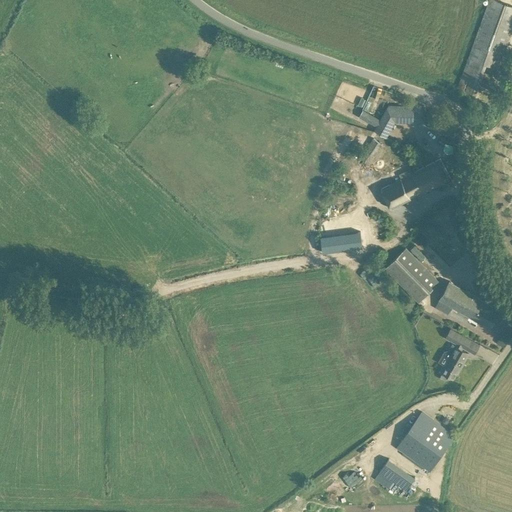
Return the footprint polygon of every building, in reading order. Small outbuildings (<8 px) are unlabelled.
[(502,58),(511,29),(511,6),(495,0),(489,0),(487,7),(482,6),(479,15),(483,16),(472,48),(469,57),(486,63),(498,68),(502,58)] [(366,100),(361,98),(358,105),(363,107),(366,100)] [(412,122),(412,108),(387,107),(381,118),(380,119),(378,118),(369,113),(365,121),(375,126),(376,126),(388,133),(389,132),(393,125),(395,121),(412,122)] [(369,164),(382,144),(373,138),(359,157),(369,164)] [(412,173),(422,192),(450,178),(440,158),(412,173)] [(391,208),(422,192),(412,173),(410,168),(399,174),(401,178),(381,188),(391,208)] [(350,186),(350,176),(342,176),(341,185),(350,186)] [(360,232),(324,236),(326,252),(362,248),(360,232)] [(421,236),(416,241),(423,248),(428,243),(421,236)] [(419,303),(440,282),(406,248),(385,268),(419,303)] [(500,309),(449,281),(437,303),(435,307),(448,314),(449,312),(466,321),(469,316),(489,327),(500,309)] [(446,337),(466,349),(475,353),(479,344),(471,340),(451,328),(446,337)] [(501,337),(497,342),(502,346),(507,341),(501,337)] [(461,367),(465,360),(469,353),(452,343),(449,349),(452,351),(444,364),(444,365),(440,371),(442,372),(441,375),(442,378),(445,380),(448,379),(450,376),(453,378),(460,366),(461,367)] [(455,435),(422,412),(416,420),(411,427),(407,424),(403,430),(407,433),(397,447),(430,470),(449,443),(455,435)] [(405,491),(415,477),(389,458),(379,472),(392,481),(389,486),(395,491),(399,486),(405,491)]
